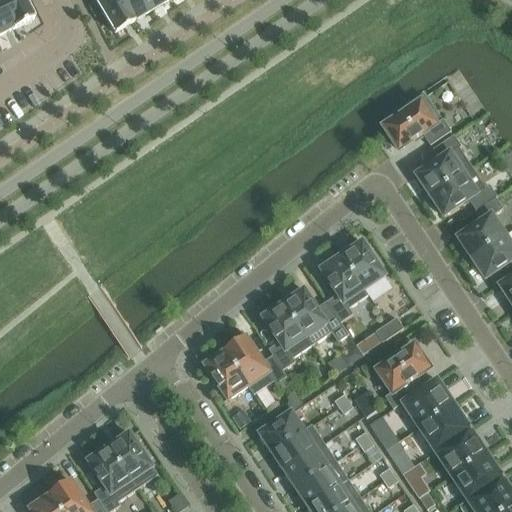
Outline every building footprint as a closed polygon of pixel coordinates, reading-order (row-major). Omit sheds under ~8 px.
[(22,0),(0,0),(0,6),(13,32),(33,22),(22,0)] [(119,0),(93,0),(114,36),(134,24),(119,0)] [(144,0),(119,0),(134,24),(152,13),(144,0)] [(144,0),(152,13),(171,2),(169,0),(144,0)] [(0,38),(13,32),(0,6),(0,38)] [(422,105),(385,130),(400,154),(413,145),(424,138),(431,149),(452,135),(444,123),(437,127),(422,105)] [(440,163),(417,178),(430,198),(429,199),(429,200),(473,171),(460,151),(462,150),(455,139),(434,153),(440,163)] [(473,171),(429,200),(430,202),(431,202),(438,212),(437,212),(439,215),(440,214),(444,220),(469,203),(477,214),(496,201),(498,200),(490,188),(486,190),(473,171)] [(496,201),(477,214),(475,215),(482,225),(459,241),(472,261),(470,262),(471,262),(506,239),(493,219),(504,212),(496,201)] [(511,235),(506,239),(471,262),(472,264),(479,274),(479,275),(481,277),(482,276),(486,282),(511,266),(511,267),(511,235)] [(343,259),(365,293),(386,279),(380,270),(381,269),(380,266),(379,267),(372,256),(373,256),(371,254),(370,255),(363,245),(343,259)] [(328,269),(322,273),(338,298),(327,305),(341,326),(354,318),(350,312),(369,299),(365,293),(343,259),(342,257),(340,259),(330,266),(327,267),(328,269)] [(511,281),(500,289),(507,299),(506,299),(508,302),(509,302),(511,306),(511,281)] [(285,306),(284,307),(313,349),(332,336),(339,346),(349,339),(341,326),(327,305),(318,312),(305,293),(285,306)] [(270,317),(264,321),(280,346),(269,353),(273,359),(283,374),(296,366),(293,362),(313,349),(284,307),(285,306),(284,305),(282,307),(272,314),(271,314),(269,315),(270,317)] [(397,322),(376,336),(383,346),(404,332),(397,322)] [(247,341),(226,355),(250,390),(249,390),(254,399),(275,385),(276,388),(287,380),(283,374),(273,359),(264,366),(247,341)] [(356,349),(341,359),(348,370),(363,360),(363,359),(356,349)] [(415,349),(378,374),(393,396),(386,400),(394,413),(403,406),(415,399),(408,388),(418,381),(431,372),(415,349)] [(210,366),(206,369),(214,381),(213,381),(220,392),(221,391),(229,404),(249,390),(250,390),(226,355),(222,358),(220,354),(207,362),(210,366)] [(445,393),(438,383),(415,399),(403,406),(420,432),(455,408),(447,396),(448,396),(446,393),(445,393)] [(345,398),(335,405),(339,411),(349,405),(345,398)] [(349,405),(339,411),(344,418),(354,411),(349,405)] [(372,405),(361,413),(367,422),(378,414),(372,405)] [(463,420),(455,408),(420,432),(436,456),(473,431),(472,430),(471,431),(465,423),(466,423),(464,420),(463,420)] [(279,409),(258,423),(265,434),(286,420),(279,409)] [(265,434),(261,437),(269,450),(273,456),(313,429),(313,428),(304,434),(292,416),(286,420),(265,434)] [(382,421),(370,429),(387,454),(399,446),(382,421)] [(313,429),(273,456),(277,462),(285,474),(325,447),(313,429)] [(474,432),(473,431),(436,456),(453,480),(488,457),(479,444),(480,444),(478,441),(477,442),(472,434),(474,432)] [(366,436),(356,443),(360,449),(370,443),(366,436)] [(111,450),(110,451),(138,493),(159,479),(147,461),(149,460),(147,458),(140,448),(138,445),(137,446),(131,437),(111,450)] [(370,443),(360,449),(365,456),(375,449),(370,443)] [(325,447),(285,474),(293,486),(297,492),(337,465),(325,447)] [(95,460),(89,464),(106,489),(95,497),(98,502),(104,511),(116,511),(121,509),(119,506),(138,493),(110,451),(111,450),(110,449),(107,450),(107,451),(97,457),(94,459),(95,460)] [(453,480),(468,504),(469,504),(506,480),(505,478),(503,480),(498,472),(498,471),(496,468),(496,469),(488,457),(453,480)] [(337,465),(297,492),(301,498),(309,510),(349,483),(337,465)] [(390,472),(380,479),(384,485),(394,479),(390,472)] [(394,479),(384,485),(389,492),(399,485),(394,479)] [(468,504),(460,509),(461,511),(509,511),(511,510),(511,493),(511,492),(511,491),(511,490),(510,490),(505,482),(506,481),(506,480),(469,504),(468,504)] [(349,483),(309,510),(310,511),(344,511),(361,501),(349,483)] [(72,484),(51,498),(61,511),(104,511),(98,502),(89,509),(72,484)] [(426,488),(415,496),(419,502),(420,502),(427,497),(431,494),(426,488)] [(427,497),(420,502),(426,511),(429,511),(435,508),(427,497)] [(61,511),(51,498),(31,511),(61,511)] [(368,511),(361,501),(344,511),(368,511)]
